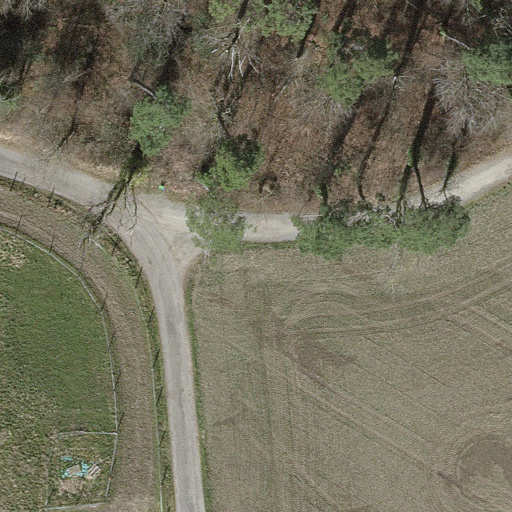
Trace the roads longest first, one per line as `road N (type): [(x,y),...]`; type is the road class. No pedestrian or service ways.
road 1 (track): [(165,222),(337,224),(432,207),(511,162)]
road 2 (track): [(191,511),(165,222)]
road 3 (track): [(165,222),(0,156)]
